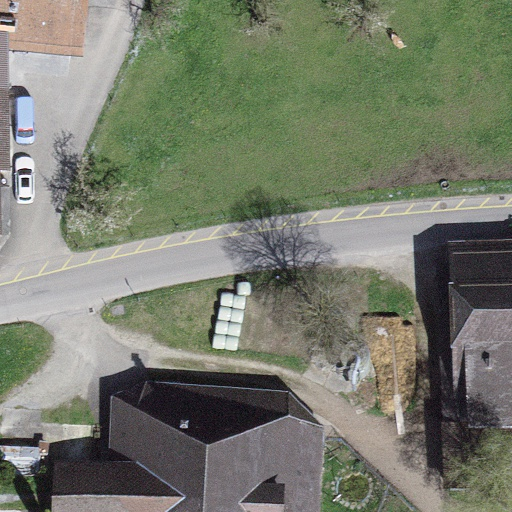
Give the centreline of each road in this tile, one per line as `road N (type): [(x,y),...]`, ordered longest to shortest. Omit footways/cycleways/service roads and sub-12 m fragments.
road 1 (unclassified): [(511,223),(233,254),(0,303)]
road 2 (track): [(441,511),(341,415),(299,387),(209,364),(110,353),(91,344),(53,291)]
